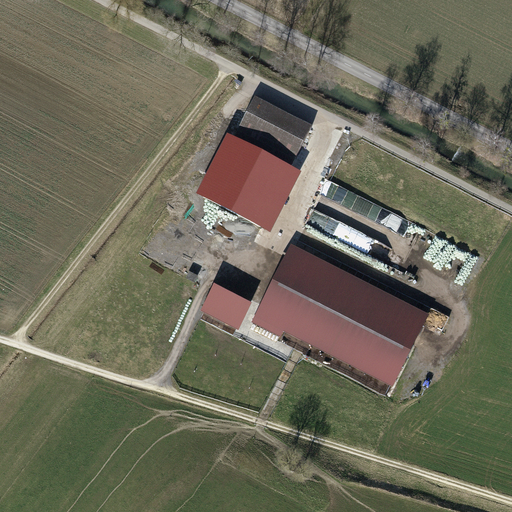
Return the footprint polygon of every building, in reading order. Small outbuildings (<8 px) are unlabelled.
[(203,194),(265,226),(315,132),(253,100),(203,194)] [(330,182),(324,196),(324,230),(332,233),(334,227),(349,227),(393,246),(397,245),(402,233),(363,217),(368,205),(384,205),(330,182)] [(324,225),(323,211),(313,211),(314,225),(324,225)] [(292,248),(257,317),(390,384),(425,315),(292,248)] [(199,318),(234,337),(253,300),(218,282),(199,318)] [(388,393),(391,385),(381,381),(378,390),(388,393)]
